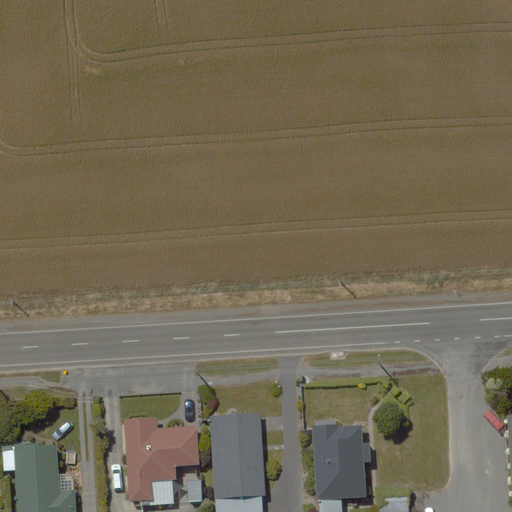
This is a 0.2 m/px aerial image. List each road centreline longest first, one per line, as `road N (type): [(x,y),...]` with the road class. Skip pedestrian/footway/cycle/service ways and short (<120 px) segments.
road 1 (tertiary): [(0,349),(458,321)]
road 2 (residential): [(458,321),(471,511)]
